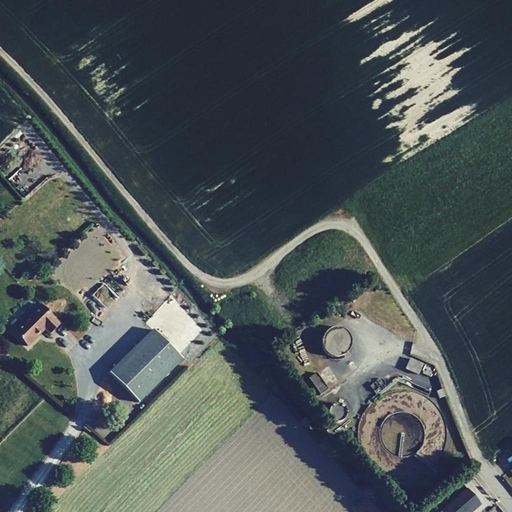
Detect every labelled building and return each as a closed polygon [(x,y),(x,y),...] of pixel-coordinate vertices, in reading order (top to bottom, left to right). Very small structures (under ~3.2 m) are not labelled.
[(48,335),(59,324),(39,304),(12,332),(26,346),(43,329),(48,335)] [(137,403),(180,361),(151,331),(108,373),(137,403)] [(419,375),(423,365),(410,359),(406,369),(419,375)] [(320,395),(328,390),(317,373),(309,378),(320,395)] [(471,511),(480,505),(466,488),(440,511),(471,511)]
